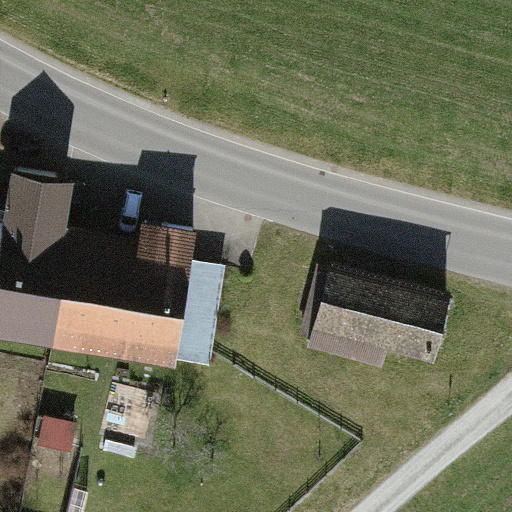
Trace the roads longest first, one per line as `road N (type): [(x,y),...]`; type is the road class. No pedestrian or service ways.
road 1 (tertiary): [(0,74),(163,150),(511,253)]
road 2 (track): [(511,395),(374,511)]
